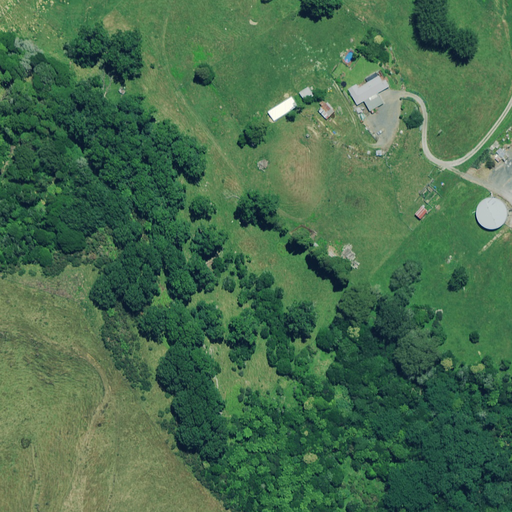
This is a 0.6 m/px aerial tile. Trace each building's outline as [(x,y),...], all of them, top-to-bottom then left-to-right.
[(383,80),(381,76),(359,89),(357,85),(349,90),(357,105),(364,101),(370,112),(384,104),(378,94),(390,87),(385,79),(383,80)] [(314,96),(309,88),(300,93),(305,102),(314,96)] [(335,112),(327,103),(322,108),(329,117),(335,112)] [(344,121),(337,114),(332,119),(339,126),(344,121)] [(509,157),(503,151),(499,155),(505,161),(509,157)] [(489,229),(492,229),(494,229),(497,229),(500,228),(502,227),(504,225),(506,223),(507,221),(508,218),(509,215),(509,213),(508,210),(508,207),(506,205),(505,203),(503,201),(500,200),(498,199),(495,198),(492,198),(490,199),(487,199),(485,201),(483,202),(481,204),(480,207),(479,209),(478,212),(478,215),(478,217),(479,220),(480,222),(482,224),(484,226),(487,228),(489,229)] [(422,206),(415,214),(421,219),(427,211),(422,206)]
